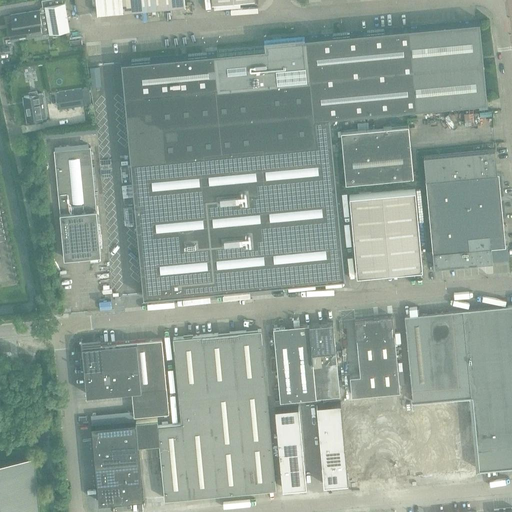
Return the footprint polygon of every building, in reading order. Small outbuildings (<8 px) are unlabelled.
[(41,7),(39,9),(40,10),(43,34),(49,33),(70,30),(65,2),(63,2),(62,0),(41,0),(43,6),(41,7)] [(95,0),(96,13),(122,11),(120,0),(95,0)] [(120,0),(122,11),(141,9),(140,0),(120,0)] [(185,5),(184,0),(140,0),(141,9),(185,5)] [(12,23),(8,24),(10,33),(11,39),(43,34),(40,10),(11,15),(12,23)] [(252,48),(121,61),(143,295),(344,276),(329,116),(487,102),(479,20),(473,20),(328,34),(303,37),(266,40),(267,46),(252,48)] [(99,67),(90,68),(91,87),(101,86),(99,67)] [(57,92),(59,103),(59,108),(91,103),(89,87),(57,92)] [(29,95),(24,96),(27,121),(42,118),(39,103),(44,103),(42,93),(37,94),(37,90),(29,91),(29,95)] [(345,182),(413,176),(408,125),(340,131),(345,182)] [(64,258),(101,254),(91,146),(54,150),(64,258)] [(495,149),(423,156),(434,267),(492,262),(491,247),(505,245),(498,173),(497,173),(495,149)] [(356,275),(422,269),(415,189),(349,195),(356,275)] [(505,245),(491,247),(492,262),(509,260),(507,245),(505,245)] [(100,308),(112,308),(112,298),(100,298),(100,308)] [(412,396),(341,403),(348,481),(413,475),(410,442),(430,440),(433,473),(511,465),(511,304),(404,315),(412,396)] [(351,395),(399,390),(392,316),(354,320),(356,338),(357,338),(358,352),(360,374),(349,375),(351,395)] [(273,327),(275,352),(279,401),(339,396),(333,322),(273,327)] [(157,419),(136,421),(138,445),(159,443),(164,499),(276,488),(263,352),(260,328),(173,337),(174,352),(181,422),(158,425),(157,419)] [(132,390),(166,387),(161,339),(81,346),(87,395),(132,390)] [(168,412),(166,387),(132,390),(135,416),(168,412)] [(340,401),(316,404),(324,484),(348,481),(340,402),(340,401)] [(287,406),(274,407),(282,487),(306,485),(299,405),(287,406)] [(91,425),(99,502),(143,498),(135,421),(91,425)] [(0,511),(38,511),(34,457),(0,460),(0,511)]
